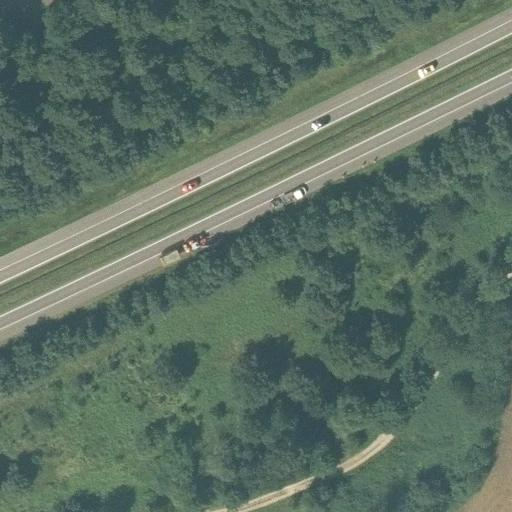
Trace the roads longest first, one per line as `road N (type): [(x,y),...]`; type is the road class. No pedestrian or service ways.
road 1 (primary): [(511,27),(0,277)]
road 2 (primary): [(0,324),(511,77)]
road 3 (track): [(511,271),(388,433),(330,475),(232,511)]
